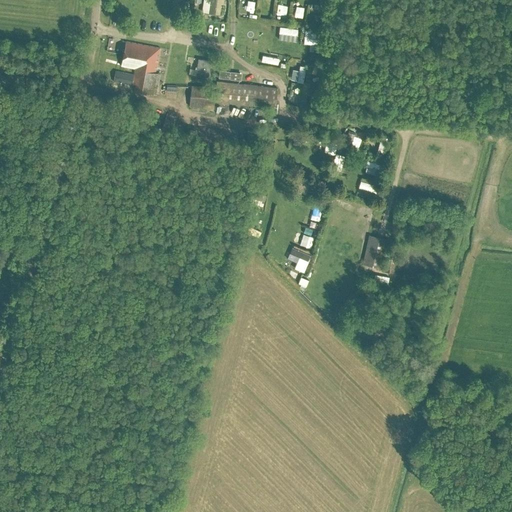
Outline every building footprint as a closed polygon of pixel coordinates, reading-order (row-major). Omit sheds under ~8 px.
[(209,0),(208,13),(215,14),(216,0),(209,0)] [(308,23),(320,24),(321,16),(309,14),(308,23)] [(111,50),(120,50),(121,41),(111,41),(111,50)] [(137,92),(157,95),(161,73),(156,72),(160,48),(126,41),(121,66),(118,65),(117,71),(115,70),(113,81),(132,84),(132,83),(139,84),(137,92)] [(315,43),(314,51),(322,52),(323,43),(315,43)] [(196,76),(209,77),(211,61),(198,59),(196,76)] [(229,71),(228,78),(241,80),(242,72),(229,71)] [(191,85),(189,104),(213,106),(214,101),(275,107),(278,87),(216,81),(215,88),(191,85)] [(318,100),(321,83),(306,81),(303,98),(307,99),(305,106),(316,108),(316,107),(319,108),(320,101),(318,100)] [(346,131),(340,147),(347,150),(353,134),(346,131)] [(380,155),(384,137),(377,135),(373,153),(380,155)] [(333,167),(342,169),(345,157),(335,155),(333,167)] [(370,168),(381,170),(382,164),(365,161),(363,170),(370,171),(370,168)] [(299,192),(303,179),(295,177),(291,190),(299,192)] [(373,190),(375,185),(359,180),(357,185),(373,190)] [(317,221),(323,209),(314,206),(309,218),(317,221)] [(397,224),(400,211),(388,209),(386,222),(397,224)] [(382,269),(389,239),(369,235),(362,265),(382,269)] [(392,272),(394,254),(387,253),(385,271),(392,272)] [(308,261),(299,257),(296,262),(294,268),(303,272),(308,261)] [(306,284),(300,277),(296,282),(302,288),(306,284)]
